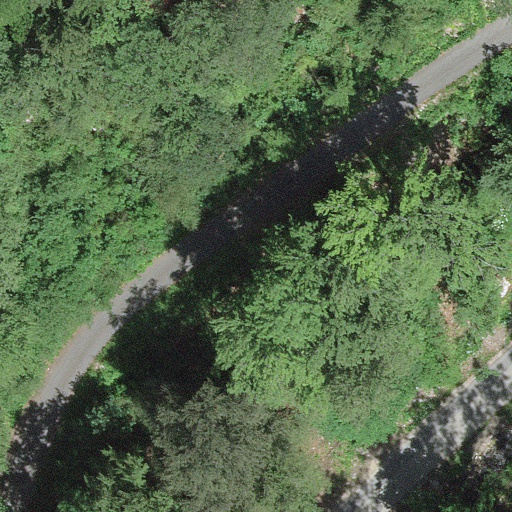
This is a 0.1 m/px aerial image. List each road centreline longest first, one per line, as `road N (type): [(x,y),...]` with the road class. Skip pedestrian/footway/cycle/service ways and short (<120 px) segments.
road 1 (track): [(511,28),(132,298),(60,393),(18,481),(12,511)]
road 2 (unclassified): [(511,371),(362,511)]
